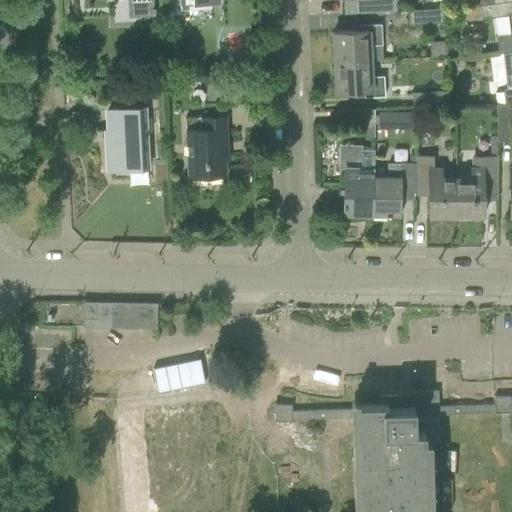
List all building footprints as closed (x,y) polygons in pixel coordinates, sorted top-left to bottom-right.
[(348,0),(349,14),(369,13),(378,12),(395,11),(394,0),(348,0)] [(511,1),(479,6),(481,19),(481,20),(510,16),(511,31),(511,34),(497,36),(500,55),(511,52),(511,1)] [(481,19),(479,6),(463,8),(465,22),(481,20),(481,19)] [(443,9),(430,10),(408,11),(409,25),(444,23),(443,9)] [(359,31),(332,32),(334,63),(369,61),(382,61),(380,25),(359,26),(359,31)] [(369,61),(334,63),(335,94),(356,93),(362,92),(363,98),(383,97),(382,76),(370,77),(369,61)] [(511,88),(502,90),(504,105),(510,105),(511,104),(511,88)] [(411,107),(442,106),(449,105),(448,92),(411,93),(411,107)] [(510,105),(504,105),(496,105),(496,141),(510,141),(510,105)] [(144,108),(127,109),(107,110),(108,142),(106,143),(107,165),(147,163),(144,108)] [(373,108),(358,109),(338,110),(338,124),(365,124),(373,124),(373,108)] [(411,110),(378,110),(378,129),(411,129),(411,110)] [(224,116),(204,117),(184,118),(188,178),(225,176),(222,133),(225,132),(224,116)] [(365,138),(374,138),(373,124),(365,124),(365,138)] [(488,158),(496,158),(496,143),(488,143),(488,158)] [(354,167),(345,167),(343,213),(371,214),(373,177),(374,150),(359,150),(360,147),(355,147),(354,167)] [(433,156),(413,156),(414,196),(415,196),(415,190),(428,190),(428,217),(455,216),(455,178),(440,178),(440,168),(433,168),(433,156)] [(470,178),(455,178),(455,216),(482,216),(482,191),(495,191),(495,201),(496,201),(496,158),(488,158),(470,158),(470,178)] [(371,214),(400,215),(400,192),(413,193),(413,200),(414,200),(414,196),(414,165),(399,164),(399,165),(387,165),(387,177),(373,177),(371,214)] [(95,320),(95,302),(83,302),(83,320),(95,320)] [(95,302),(95,320),(95,328),(107,329),(107,303),(95,302)] [(107,303),(107,329),(119,329),(120,303),(107,303)] [(120,303),(119,329),(131,329),(132,303),(120,303)] [(156,303),(132,303),(131,329),(156,329),(156,303)] [(225,511),(228,421),(216,421),(217,375),(195,374),(195,382),(97,378),(96,404),(112,405),(111,438),(152,439),(150,505),(155,505),(154,511),(225,511)] [(380,408),(356,409),(357,417),(359,511),(425,511),(423,432),(414,433),(413,416),(438,415),(438,406),(437,391),(415,392),(412,395),(380,396),(380,408)] [(511,409),(511,401),(509,401),(509,396),(493,397),(493,405),(438,406),(438,415),(510,413),(510,410),(511,409)] [(291,405),(274,404),(273,421),(290,422),(290,420),(357,417),(356,409),(290,411),(291,405)]
